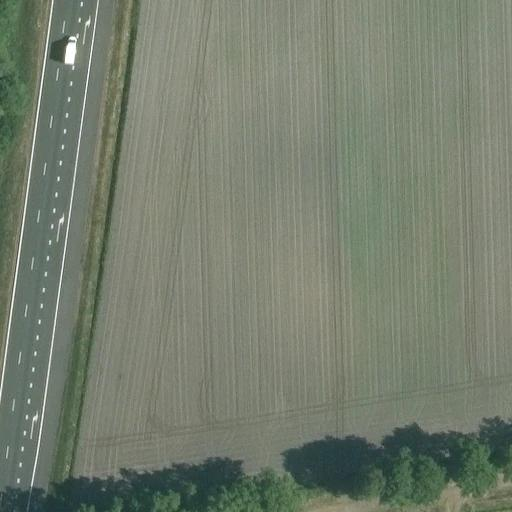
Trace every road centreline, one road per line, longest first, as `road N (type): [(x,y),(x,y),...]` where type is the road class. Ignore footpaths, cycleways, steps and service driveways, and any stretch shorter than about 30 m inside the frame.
road 1 (motorway): [(3,511),(67,0)]
road 2 (track): [(511,480),(335,511)]
